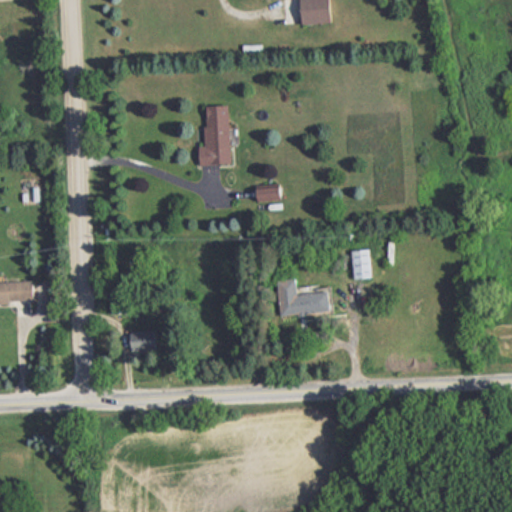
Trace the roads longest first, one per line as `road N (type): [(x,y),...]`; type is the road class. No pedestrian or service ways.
road 1 (tertiary): [(0,405),(511,380)]
road 2 (residential): [(87,402),(67,0)]
